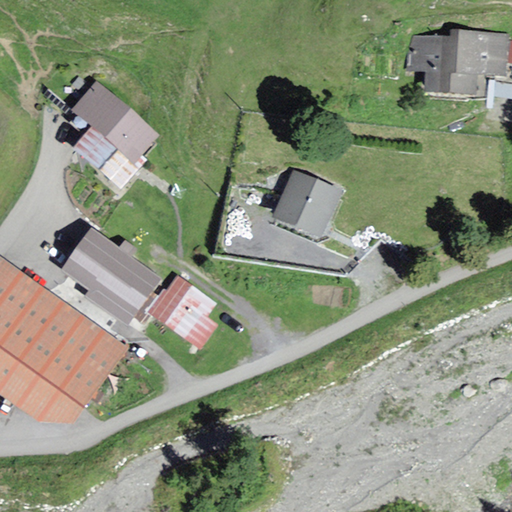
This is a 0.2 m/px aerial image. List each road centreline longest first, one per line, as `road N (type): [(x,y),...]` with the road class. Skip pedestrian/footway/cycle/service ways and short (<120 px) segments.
road 1 (track): [(511,253),(73,443),(0,449)]
road 2 (track): [(278,355),(270,337),(161,255)]
